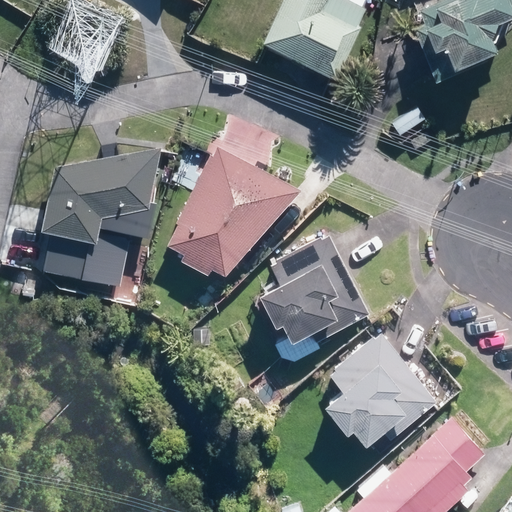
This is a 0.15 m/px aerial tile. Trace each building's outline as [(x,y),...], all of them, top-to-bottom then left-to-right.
[(82,0),(64,0),(46,48),(102,70),(124,16),(82,0)] [(349,0),(280,0),(261,38),(335,75),(361,24),(357,22),(365,8),(349,0)] [(511,11),(511,0),(435,0),(417,7),(422,20),(412,24),(433,77),(485,57),(483,51),(492,47),(487,35),(495,18),(511,11)] [(425,117),(417,105),(391,121),(399,133),(425,117)] [(431,139),(426,131),(410,140),(415,148),(431,139)] [(147,202),(160,143),(53,164),(39,226),(48,229),(43,249),(91,259),(98,225),(147,236),(156,201),(147,202)] [(301,187),(217,144),(167,241),(183,250),(179,258),(206,272),(210,264),(225,272),(301,187)] [(337,225),(330,211),(297,228),(304,242),(337,225)] [(369,314),(329,232),(269,261),(278,279),(256,289),(273,324),(281,320),(290,338),(311,328),(316,339),(369,314)] [(437,401),(380,329),(328,370),(340,386),(321,400),(344,430),(351,425),(364,442),(382,428),(389,438),(437,401)] [(484,451),(451,414),(343,509),(344,511),(440,511),(467,489),(462,482),(471,475),(465,468),(484,451)] [(301,511),(298,503),(281,510),(281,511),(301,511)]
